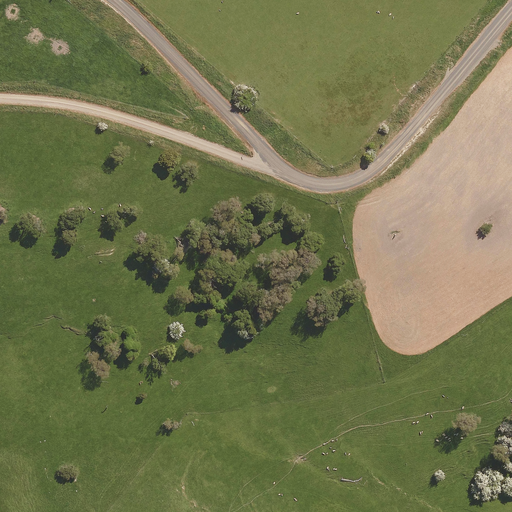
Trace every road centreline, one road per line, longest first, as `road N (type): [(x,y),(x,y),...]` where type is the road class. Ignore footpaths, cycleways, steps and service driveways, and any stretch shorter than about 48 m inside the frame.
road 1 (unclassified): [(511,9),(358,177),(314,183),(283,172)]
road 2 (unclassified): [(0,102),(101,120),(283,172)]
road 3 (unclassified): [(283,172),(114,0)]
